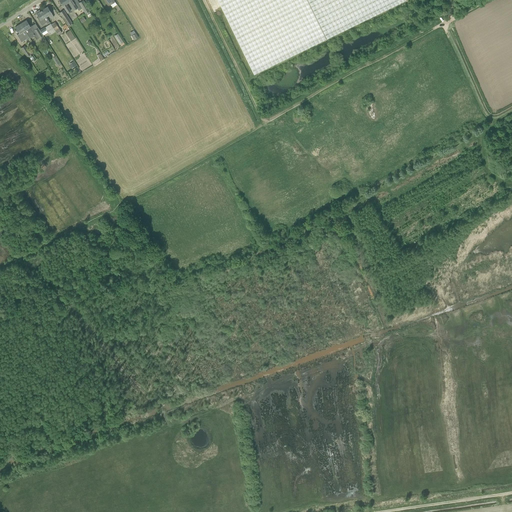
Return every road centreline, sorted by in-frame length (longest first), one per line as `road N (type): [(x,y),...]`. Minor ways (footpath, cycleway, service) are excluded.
road 1 (track): [(444,23),(264,123)]
road 2 (track): [(264,123),(124,202)]
road 3 (track): [(124,202),(0,265)]
road 4 (track): [(264,123),(203,0)]
road 5 (track): [(511,493),(380,511)]
road 6 (track): [(511,113),(498,119),(481,109),(444,23)]
